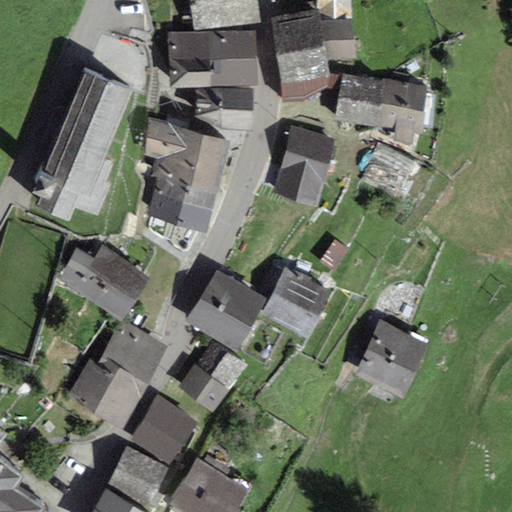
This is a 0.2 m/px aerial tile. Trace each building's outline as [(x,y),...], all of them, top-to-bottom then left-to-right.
[(190,0),(194,25),(260,15),(257,0),(190,0)] [(272,15),(279,85),(330,73),(328,60),(355,54),(351,14),(320,18),(317,5),(272,15)] [(255,25),(167,29),(170,83),(257,79),(255,25)] [(38,157),(29,180),(39,184),(32,201),(71,217),(76,204),(97,213),(111,181),(106,179),(114,158),(104,154),(134,83),(83,62),(67,101),(52,108),(33,155),(38,157)] [(341,68),(333,115),(420,131),(429,83),(341,68)] [(252,85),(195,85),(195,122),(252,122),(252,85)] [(154,209),(203,222),(225,140),(153,121),(145,150),(162,155),(157,174),(163,176),(154,209)] [(291,125),(272,192),(316,204),(335,137),(291,125)] [(378,143),(361,182),(399,198),(416,160),(378,143)] [(83,256),(67,282),(128,319),(150,283),(100,252),(94,262),(83,256)] [(283,263),(261,311),(308,333),(330,284),(283,263)] [(214,266),(186,317),(235,344),(263,293),(214,266)] [(379,315),(352,372),(399,394),(426,337),(379,315)] [(88,356),(69,391),(121,420),(164,342),(120,318),(96,360),(88,356)] [(247,362),(211,338),(180,386),(216,410),(247,362)] [(158,395),(132,438),(168,460),(194,417),(158,395)] [(167,465),(129,444),(110,477),(148,499),(167,465)] [(25,467),(0,452),(0,511),(39,511),(47,499),(17,481),(25,467)] [(229,511),(244,482),(196,457),(173,501),(194,511),(229,511)] [(154,511),(106,485),(91,511),(154,511)]
